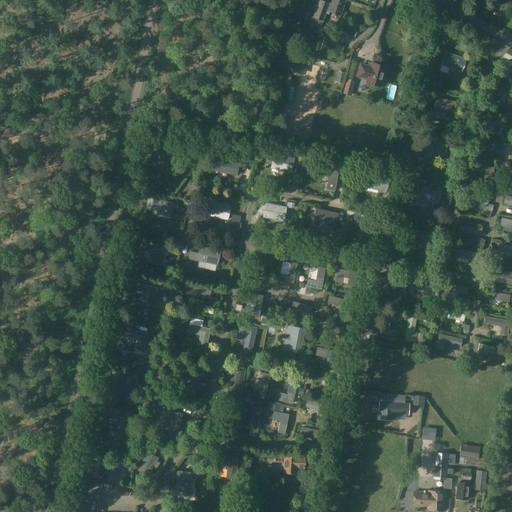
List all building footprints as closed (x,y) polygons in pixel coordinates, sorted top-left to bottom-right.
[(320,0),(313,17),(323,21),(326,10),(340,16),(345,0),(332,0),(330,4),(320,0)] [(358,27),(343,22),(339,32),(354,37),(358,27)] [(304,74),(313,33),(298,29),(289,71),(304,74)] [(461,73),(466,59),(446,52),(441,66),(461,73)] [(503,68),(511,71),(511,73),(510,81),(511,81),(511,63),(506,61),(503,68)] [(388,67),(374,64),(373,68),(362,65),(359,76),(370,79),(369,83),(372,84),(372,85),(374,87),(376,87),(379,87),(379,86),(383,87),(388,67)] [(511,95),(511,92),(493,86),(491,94),(511,101),(511,95)] [(433,110),(453,114),(456,102),(436,98),(433,110)] [(482,115),(481,122),(494,125),(493,134),(501,136),(504,120),(482,115)] [(502,145),(477,140),(475,149),(500,155),(502,145)] [(447,145),(426,141),(423,156),(444,160),(447,145)] [(181,149),(157,146),(154,169),(163,170),(164,155),(179,157),(181,149)] [(291,173),(294,158),(273,153),(270,168),(291,173)] [(238,160),(237,163),(215,159),(213,171),(236,176),(237,169),(246,171),(248,162),(238,160)] [(339,167),(319,163),(317,171),(329,173),(328,181),(336,183),(339,167)] [(494,167),(472,163),(470,170),(484,173),(482,181),(491,183),(494,167)] [(389,177),(368,173),(365,188),(386,193),(389,177)] [(418,199),(439,203),(442,189),(421,184),(421,186),(415,185),(413,196),(418,197),(418,199)] [(466,200),(479,203),(478,208),(484,209),(485,204),(487,204),(489,197),(467,192),(466,200)] [(153,199),(152,206),(151,212),(171,218),(174,203),(153,199)] [(228,221),(232,206),(210,201),(206,216),(228,221)] [(283,222),(286,207),(265,203),(262,218),(283,222)] [(312,224),(335,228),(338,213),(315,209),(312,224)] [(511,220),(501,218),(499,226),(511,228),(511,220)] [(375,244),(380,224),(365,221),(360,241),(358,240),(357,248),(368,251),(370,243),(375,244)] [(460,224),(458,231),(480,235),(482,228),(460,224)] [(430,234),(405,228),(404,235),(421,239),(419,248),(427,250),(430,234)] [(166,247),(146,242),(143,251),(156,254),(153,264),(161,266),(166,247)] [(511,245),(498,243),(497,250),(511,253),(511,245)] [(220,251),(200,246),(196,261),(217,265),(220,251)] [(480,253),(457,248),(455,258),(478,262),(480,253)] [(278,281),(293,285),(297,263),(290,262),(287,275),(279,274),(278,281)] [(315,281),(307,279),(306,287),(321,290),(325,268),(318,267),(315,281)] [(358,273),(337,269),(336,276),(348,279),(347,285),(355,287),(358,273)] [(491,277),(506,279),(505,284),(510,285),(511,280),(511,279),(511,272),(492,269),(491,277)] [(392,280),(370,275),(368,282),(382,285),(380,293),(389,295),(392,280)] [(432,296),(434,288),(409,282),(408,291),(432,296)] [(136,290),(149,293),(148,301),(155,302),(158,287),(137,284),(136,290)] [(448,284),(446,291),(466,295),(468,287),(448,284)] [(211,291),(187,285),(185,294),(209,299),(211,291)] [(489,290),(488,298),(508,301),(509,294),(489,290)] [(253,308),(245,306),(243,314),(259,318),(263,296),(256,295),(253,308)] [(350,301),(328,296),(326,303),(340,306),(338,314),(346,316),(350,301)] [(312,307),(293,301),(291,308),(310,313),(312,307)] [(364,334),(369,312),(361,310),(356,333),(364,334)] [(466,315),(443,310),(442,318),(464,322),(466,315)] [(394,331),(388,330),(391,315),(384,314),(379,337),(392,340),(394,331)] [(417,332),(414,332),(417,315),(408,314),(404,340),(415,342),(417,332)] [(501,334),(508,335),(511,321),(486,316),(484,324),(502,327),(501,334)] [(276,335),(279,321),(271,320),(270,327),(269,327),(268,333),(276,335)] [(210,329),(189,324),(187,333),(199,335),(197,345),(207,347),(210,329)] [(251,352),(256,327),(240,324),(238,332),(246,334),(242,350),(251,352)] [(344,329),(322,324),(321,332),(342,337),(344,329)] [(287,325),(282,350),(300,353),(304,329),(287,325)] [(145,350),(147,341),(149,333),(126,327),(124,336),(138,339),(136,348),(145,350)] [(437,342),(438,342),(437,349),(443,350),(444,343),(460,347),(462,340),(439,334),(437,342)] [(499,348),(478,344),(477,351),(497,355),(499,348)] [(329,358),(327,366),(335,368),(339,352),(317,348),(315,355),(329,358)] [(245,369),(237,367),(232,392),(241,393),(245,369)] [(201,373),(179,368),(177,377),(190,380),(188,390),(197,391),(201,373)] [(136,390),(141,371),(134,369),(133,373),(119,370),(116,385),(136,390)] [(270,374),(263,373),(258,394),(265,396),(270,374)] [(280,392),(278,401),(292,404),(297,384),(290,382),(287,394),(280,392)] [(307,400),(305,408),(325,412),(327,405),(307,400)] [(394,414),(408,415),(408,405),(379,403),(377,419),(393,420),(394,419),(394,414)] [(236,407),(229,405),(224,425),(231,427),(236,407)] [(256,434),(262,409),(250,406),(248,415),(253,416),(249,432),(256,434)] [(122,440),(127,417),(126,417),(127,411),(111,408),(110,414),(109,414),(108,422),(114,423),(113,428),(110,428),(109,437),(122,440)] [(182,414),(162,409),(159,424),(179,428),(182,414)] [(280,421),(277,433),(285,434),(288,415),(273,411),(271,419),(280,421)] [(320,439),(321,431),(301,428),(300,435),(320,439)] [(480,447),(461,444),(458,461),(477,464),(480,447)] [(226,479),(236,480),(240,447),(235,447),(234,450),(230,450),(229,456),(218,454),(217,464),(227,466),(226,479)] [(157,469),(160,463),(157,461),(159,458),(147,452),(137,470),(149,476),(154,468),(157,469)] [(306,457),(297,456),(283,455),(283,453),(273,452),(272,462),(283,463),(283,472),(289,473),(290,474),(294,475),(296,473),(297,469),(304,469),(306,457)] [(446,479),(447,465),(455,466),(455,455),(448,454),(434,453),(433,479),(446,480),(445,489),(450,489),(451,479),(446,479)] [(90,477),(97,478),(101,457),(94,456),(90,477)] [(108,480),(115,481),(118,469),(121,469),(122,465),(119,465),(119,461),(112,459),(108,480)] [(470,479),(470,471),(463,470),(462,479),(470,479)] [(190,496),(193,473),(176,471),(173,494),(190,496)] [(469,484),(457,483),(456,498),(467,499),(468,490),(473,491),(474,487),(483,488),(485,472),(477,471),(475,486),(469,485),(469,484)] [(72,479),(71,487),(81,489),(82,480),(72,479)] [(413,506),(427,507),(427,510),(444,511),(445,492),(428,491),(428,493),(414,492),(413,506)]
